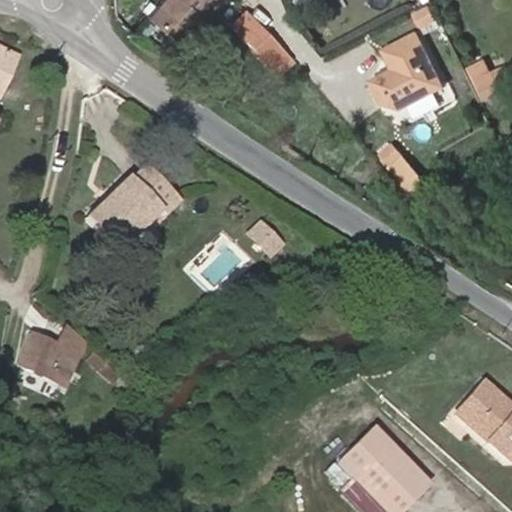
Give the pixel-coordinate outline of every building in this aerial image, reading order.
[(172,39),(207,0),(161,0),(147,16),(172,39)] [(418,13),(425,26),(438,19),(431,6),(418,13)] [(242,15),(229,28),(277,75),(290,61),(242,15)] [(422,34),(390,50),(400,70),(378,81),(389,103),(408,107),(449,86),(422,34)] [(0,55),(0,103),(23,68),(0,55)] [(486,76),(494,93),(511,83),(511,82),(505,68),(486,76)] [(401,141),(386,149),(408,191),(424,183),(401,141)] [(189,204),(154,169),(140,183),(138,181),(119,199),(122,202),(116,208),(113,205),(95,223),(128,256),(170,214),(174,219),(189,204)] [(270,247),(283,234),(272,224),(260,237),(270,247)] [(294,245),(283,234),(270,247),(281,257),(294,245)] [(51,363),(41,383),(57,391),(78,338),(59,330),(53,344),(31,334),(15,370),(27,376),(37,356),(51,363)] [(84,364),(116,393),(124,383),(92,355),(84,364)] [(37,356),(27,376),(41,383),(51,363),(37,356)] [(511,406),(483,381),(456,412),(507,458),(511,457),(511,406)] [(126,401),(134,391),(124,383),(116,393),(126,401)] [(18,387),(8,385),(6,398),(5,404),(14,405),(18,387)] [(355,479),(385,511),(396,511),(427,483),(371,424),(335,458),(355,479)] [(358,511),(385,511),(355,479),(340,493),(358,511)]
